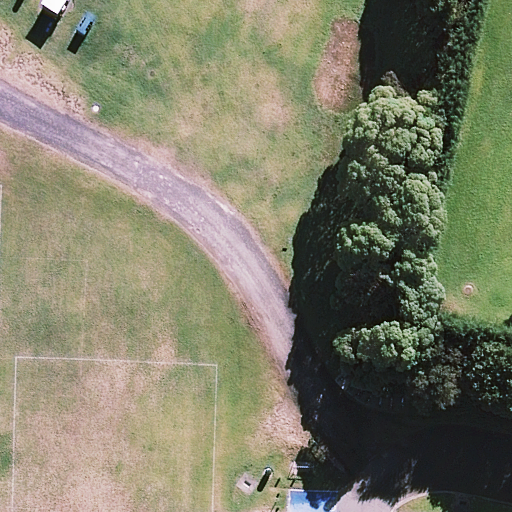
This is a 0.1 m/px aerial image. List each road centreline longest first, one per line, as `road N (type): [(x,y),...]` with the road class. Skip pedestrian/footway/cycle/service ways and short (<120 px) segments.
road 1 (track): [(391,502),(313,397),(277,314),(228,237),(143,173),(0,106)]
road 2 (unclassified): [(380,511),(417,479),(448,466),(511,470)]
